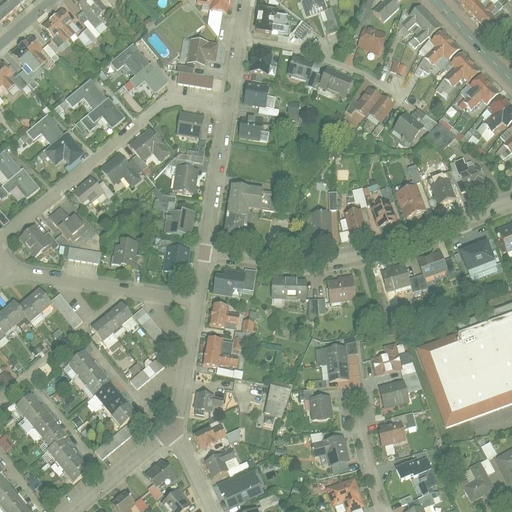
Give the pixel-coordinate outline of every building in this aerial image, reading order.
[(3,0),(0,3),(0,20),(24,0),(3,0)] [(99,0),(75,0),(69,5),(99,41),(110,31),(100,19),(106,13),(97,2),(99,0)] [(223,13),(224,0),(197,0),(196,9),(223,13)] [(306,19),(319,14),(327,37),(339,33),(331,10),(326,11),(321,0),(294,0),(297,6),(301,4),(306,19)] [(327,0),(331,10),(342,6),(340,0),(327,0)] [(407,2),(404,0),(387,0),(388,1),(374,13),(383,23),(407,2)] [(455,0),(493,38),(504,27),(478,0),(455,0)] [(437,31),(418,10),(409,18),(410,19),(403,26),(408,31),(415,25),(421,32),(414,39),(419,45),(427,38),(429,39),(437,31)] [(276,25),(278,13),(256,11),(254,33),(270,35),(271,24),(276,25)] [(69,23),(61,13),(42,30),(52,40),(56,36),(65,46),(74,38),(64,27),(69,23)] [(291,34),(301,42),(311,31),(301,22),(291,34)] [(371,54),(379,57),(386,40),(364,31),(357,48),(371,54)] [(457,53),(440,34),(430,43),(436,50),(425,60),(432,67),(443,57),(448,62),(457,53)] [(40,50),(30,38),(10,55),(20,67),(24,64),(33,74),(45,64),(36,54),(40,50)] [(189,43),(187,67),(202,68),(203,62),(216,64),(217,48),(205,47),(205,44),(189,43)] [(151,66),(149,67),(132,47),(109,66),(116,74),(125,67),(135,79),(130,83),(136,91),(144,84),(154,96),(167,85),(151,66)] [(269,57),(251,55),(248,74),(266,76),(269,57)] [(477,75),(460,56),(450,64),(456,71),(444,81),(451,89),(463,78),(467,83),(477,75)] [(290,62),(286,76),(310,83),(314,69),(290,62)] [(389,72),(404,78),(408,68),(393,62),(389,72)] [(11,76),(0,64),(0,85),(7,93),(13,88),(6,80),(11,76)] [(321,72),(315,88),(346,99),(352,84),(321,72)] [(178,75),(177,84),(212,89),(213,79),(178,75)] [(496,97),(479,78),(469,86),(475,93),(463,103),(470,110),(482,100),(486,105),(496,97)] [(108,101),(107,102),(90,81),(67,101),(73,109),(82,102),(92,114),(87,118),(93,125),(102,119),(111,131),(124,120),(108,101)] [(246,88),(243,106),(263,109),(266,91),(246,88)] [(391,106),(369,92),(357,110),(379,124),(391,106)] [(511,121),(511,114),(499,100),(489,108),(495,115),(484,125),(490,133),(502,122),(506,127),(511,121)] [(298,120),(299,104),(287,103),(286,119),(298,120)] [(67,135),(66,136),(49,115),(26,134),(33,143),(41,136),(51,148),(46,152),(53,159),(61,153),(71,165),(83,154),(67,135)] [(178,135),(201,139),(204,121),(181,117),(178,135)] [(422,132),(404,119),(395,133),(413,145),(422,132)] [(239,123),(236,139),(258,142),(261,126),(239,123)] [(375,138),(383,129),(378,126),(371,135),(375,138)] [(511,127),(509,131),(511,134),(511,139),(503,147),(510,155),(511,152),(511,127)] [(436,128),(425,142),(442,156),(454,142),(436,128)] [(168,156),(150,132),(131,148),(141,161),(151,154),(158,164),(168,156)] [(186,151),(184,161),(202,165),(206,143),(199,142),(197,153),(186,151)] [(23,171),(21,173),(4,152),(0,155),(0,176),(7,184),(2,189),(8,196),(16,189),(26,201),(39,191),(23,171)] [(120,156),(101,172),(112,186),(122,179),(130,190),(140,182),(120,156)] [(412,186),(420,184),(415,167),(407,169),(412,186)] [(189,195),(193,172),(177,169),(173,192),(189,195)] [(476,170),(459,177),(465,190),(469,188),(472,195),(484,190),(476,170)] [(103,194),(93,181),(75,194),(85,207),(103,194)] [(443,184),(429,190),(437,208),(451,203),(443,184)] [(228,187),(221,236),(239,238),(243,212),(258,214),(261,191),(228,187)] [(376,188),(351,191),(352,199),(346,200),(347,210),(366,207),(364,195),(377,193),(376,188)] [(420,214),(410,189),(396,195),(405,219),(420,214)] [(328,212),(336,212),(335,194),(327,194),(328,212)] [(373,211),(379,228),(389,225),(383,207),(378,209),(373,211)] [(61,210),(48,219),(56,231),(61,228),(69,240),(82,230),(73,218),(68,221),(61,210)] [(344,216),(349,235),(361,233),(356,213),(344,216)] [(168,214),(164,237),(183,240),(187,218),(168,214)] [(312,216),(313,242),(328,241),(327,216),(312,216)] [(511,252),(511,227),(498,233),(507,255),(511,252)] [(21,239),(35,258),(48,248),(33,229),(21,239)] [(347,233),(338,235),(340,244),(349,242),(347,233)] [(130,269),(134,242),(117,240),(113,267),(130,269)] [(469,252),(461,255),(470,279),(496,269),(487,245),(478,248),(477,246),(468,249),(469,252)] [(184,250),(167,248),(163,273),(180,276),(184,250)] [(99,265),(101,254),(69,249),(68,260),(99,265)] [(445,273),(439,255),(417,264),(424,281),(445,273)] [(411,287),(404,267),(380,276),(387,296),(411,287)] [(213,277),(211,296),(240,299),(242,274),(223,272),(222,278),(213,277)] [(356,302),(353,280),(327,283),(329,305),(356,302)] [(271,283),(270,301),(303,302),(304,284),(271,283)] [(51,307),(40,293),(16,311),(25,321),(28,325),(51,307)] [(325,316),(324,301),(307,301),(308,320),(317,319),(317,316),(325,316)] [(16,311),(12,305),(0,314),(0,341),(25,321),(16,311)] [(133,318),(123,306),(94,331),(104,343),(133,318)] [(223,309),(210,307),(208,327),(220,328),(223,309)] [(511,317),(413,351),(442,431),(468,422),(511,407),(511,317)] [(246,322),(244,333),(252,334),(254,324),(246,322)] [(205,340),(201,368),(215,371),(219,343),(205,340)] [(324,351),(328,384),(348,382),(345,349),(324,351)] [(400,371),(394,352),(371,359),(377,378),(400,371)] [(137,416),(91,358),(72,372),(118,431),(137,416)] [(150,358),(141,364),(145,370),(128,383),(135,391),(161,372),(150,358)] [(132,377),(140,369),(136,365),(128,372),(132,377)] [(409,405),(404,385),(380,392),(385,411),(409,405)] [(267,387),(263,417),(284,419),(287,390),(267,387)] [(209,397),(196,394),(193,413),(205,415),(209,397)] [(31,396),(13,411),(48,453),(44,456),(70,487),(89,472),(65,442),(67,440),(31,396)] [(308,401),(310,422),(325,421),(323,400),(308,401)] [(379,431),(383,448),(404,443),(402,435),(417,431),(413,417),(391,422),(392,428),(379,431)] [(100,462),(139,432),(131,422),(93,453),(100,462)] [(215,444),(208,430),(193,437),(200,452),(215,444)] [(6,435),(0,439),(0,448),(4,454),(14,447),(6,435)] [(339,439),(310,446),(314,460),(325,457),(328,469),(346,465),(339,439)] [(511,451),(494,462),(507,486),(511,483),(511,451)] [(216,459),(203,465),(212,482),(225,475),(216,459)] [(424,460),(394,474),(398,484),(408,479),(410,483),(418,500),(438,491),(424,460)] [(173,479),(162,466),(148,478),(159,490),(173,479)] [(463,489),(470,505),(494,493),(481,466),(470,471),(475,483),(463,489)] [(0,468),(0,510),(1,511),(29,511),(0,477),(4,474),(0,468)] [(251,472),(215,488),(225,511),(262,495),(251,472)] [(353,480),(325,490),(332,509),(343,505),(345,511),(355,511),(364,509),(353,480)] [(127,511),(136,505),(127,494),(113,506),(117,511),(127,511)] [(175,495),(161,507),(165,511),(184,511),(187,509),(175,495)] [(258,503),(260,509),(270,506),(268,500),(258,503)]
